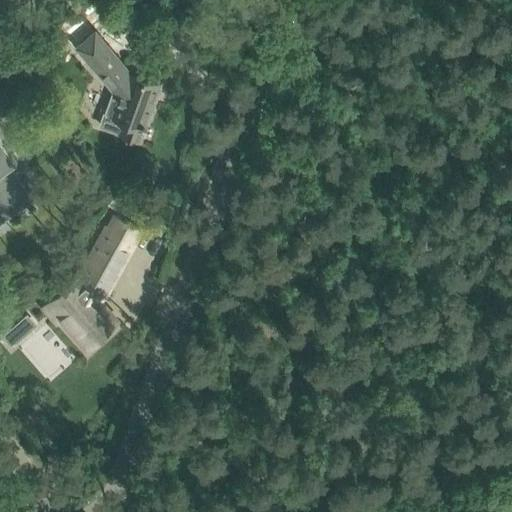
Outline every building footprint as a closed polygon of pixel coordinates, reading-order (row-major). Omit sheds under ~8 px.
[(99,124),(122,132),(141,139),(154,103),(152,102),(159,82),(155,81),(162,62),(138,54),(130,76),(93,33),(75,49),(111,89),(99,124)] [(21,95),(6,105),(13,114),(28,104),(21,95)] [(0,115),(0,198),(9,210),(29,196),(5,163),(15,155),(0,134),(0,133),(9,127),(0,115)] [(119,192),(109,203),(135,218),(142,206),(119,192)] [(101,302),(99,301),(139,227),(115,214),(83,273),(46,305),(58,317),(62,313),(88,343),(94,337),(96,338),(109,327),(107,326),(115,319),(104,306),(105,305),(101,301),(101,302)] [(14,325),(3,334),(12,344),(23,335),(14,325)]
